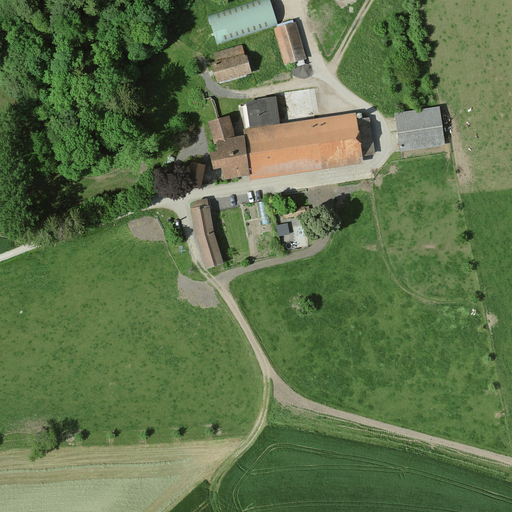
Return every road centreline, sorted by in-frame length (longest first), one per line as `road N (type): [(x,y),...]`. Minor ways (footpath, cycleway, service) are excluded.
road 1 (track): [(195,258),(270,373),(301,403),(511,462)]
road 2 (track): [(195,258),(183,209),(159,200),(0,258)]
road 3 (track): [(217,283),(319,246),(327,232),(325,177)]
road 4 (track): [(262,361),(260,419),(207,482),(216,511)]
